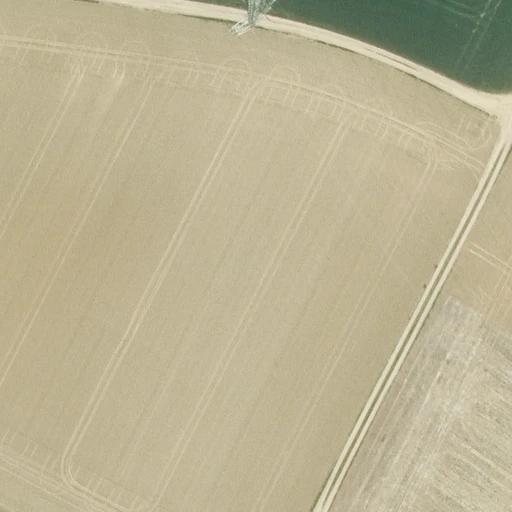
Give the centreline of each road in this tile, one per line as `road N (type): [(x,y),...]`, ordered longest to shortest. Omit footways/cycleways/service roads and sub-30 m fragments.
road 1 (track): [(511,125),(317,511)]
road 2 (track): [(136,0),(322,32),(511,112)]
